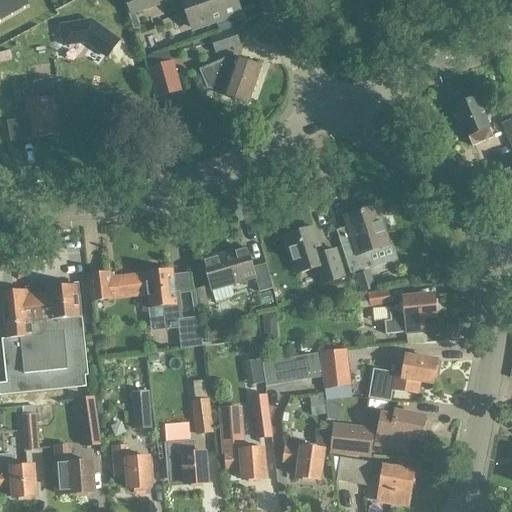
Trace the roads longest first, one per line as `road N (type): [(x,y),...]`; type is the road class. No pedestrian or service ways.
road 1 (tertiary): [(0,214),(128,203),(191,188),(325,117)]
road 2 (residential): [(457,511),(489,270),(486,234)]
road 3 (residential): [(486,234),(472,199),(392,84)]
road 4 (tertiary): [(392,84),(511,33)]
road 5 (residential): [(325,117),(280,0)]
